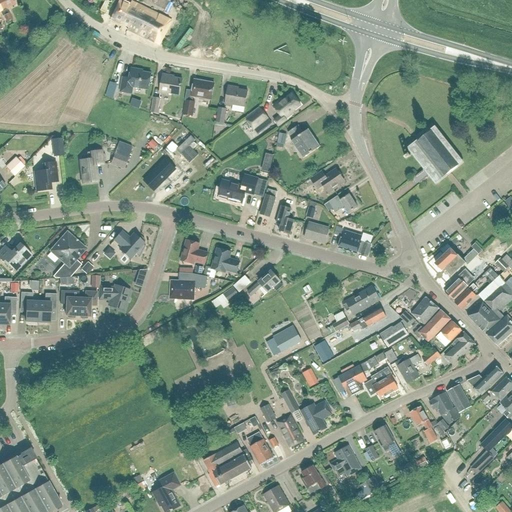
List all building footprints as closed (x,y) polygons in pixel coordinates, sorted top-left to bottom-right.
[(0,0),(0,11),(15,4),(12,0),(0,0)] [(159,45),(171,21),(132,2),(130,5),(121,0),(119,0),(111,18),(129,27),(128,29),(159,45)] [(13,19),(9,12),(3,16),(7,22),(13,19)] [(123,78),(120,91),(132,94),(133,86),(148,89),(151,73),(139,71),(139,70),(132,68),(130,79),(123,78)] [(163,74),(160,93),(168,94),(169,93),(179,95),(182,79),(174,77),(174,76),(163,74)] [(214,83),(195,79),(192,96),(211,100),(214,83)] [(229,85),(225,105),(232,106),(232,104),(245,107),(248,90),(235,88),(236,87),(229,85)] [(283,119),(300,105),(291,94),(274,108),(280,116),(274,121),(279,127),(285,122),(283,119)] [(153,97),(151,112),(160,114),(160,108),(159,108),(161,98),(153,97)] [(183,114),(193,116),(195,102),(186,100),(183,114)] [(218,107),(216,122),(224,124),(227,108),(218,107)] [(260,109),(246,120),(253,129),(267,118),(260,109)] [(298,126),(287,133),(292,141),(303,157),(306,155),(320,146),(308,129),(303,133),(298,126)] [(435,185),(463,163),(435,126),(406,148),(435,185)] [(280,133),(278,143),(285,144),(287,135),(280,133)] [(61,138),(51,139),(53,157),(63,155),(61,138)] [(181,154),(190,163),(198,155),(192,149),(197,145),(194,142),(190,146),(189,146),(181,154)] [(80,160),(83,183),(97,181),(95,164),(103,164),(101,150),(88,152),(89,159),(80,160)] [(123,168),(128,157),(115,152),(110,163),(123,168)] [(15,157),(5,167),(14,176),(25,166),(15,157)] [(155,190),(175,169),(165,159),(145,180),(155,190)] [(42,171),(34,172),(36,191),(51,189),(50,182),(58,181),(55,162),(42,164),(42,171)] [(323,186),(329,195),(344,184),(334,169),(325,176),(321,170),(310,178),(317,190),(323,186)] [(474,183),(489,181),(487,170),(473,172),(474,183)] [(258,178),(245,175),(243,185),(223,180),(219,196),(233,200),(233,201),(242,204),(246,192),(254,194),(258,178)] [(276,197),(275,197),(277,191),(268,188),(266,194),(260,214),(270,216),(276,197)] [(328,202),(333,210),(335,212),(344,206),(349,213),(358,207),(349,194),(340,200),(337,196),(328,202)] [(310,201),(306,216),(312,218),(317,203),(310,201)] [(281,225),(279,230),(290,233),(294,220),(288,218),(291,208),(281,206),(276,223),(281,225)] [(122,222),(120,214),(109,216),(112,229),(118,227),(117,223),(122,222)] [(305,237),(325,243),(330,228),(309,222),(305,237)] [(336,226),(333,234),(340,236),(342,228),(336,226)] [(119,249),(130,259),(135,253),(139,256),(139,257),(145,245),(144,246),(143,244),(144,243),(133,233),(129,237),(122,231),(114,240),(121,247),(119,249)] [(358,242),(360,236),(344,231),(342,237),(341,237),(338,248),(356,253),(360,242),(358,242)] [(466,231),(462,235),(470,242),(473,238),(466,231)] [(65,263),(53,276),(55,278),(70,277),(81,264),(76,259),(85,249),(67,233),(51,251),(65,263)] [(186,240),(181,260),(194,264),(195,261),(205,264),(208,252),(198,250),(200,243),(186,240)] [(370,244),(363,243),(360,255),(366,256),(367,257),(370,244)] [(450,278),(466,264),(467,265),(483,250),(475,243),(471,247),(474,249),(464,258),(465,259),(463,261),(458,255),(456,256),(451,250),(435,264),(442,272),(444,271),(450,278)] [(12,253),(5,246),(0,251),(0,258),(8,266),(10,264),(16,270),(31,254),(20,244),(12,253)] [(212,267),(206,265),(203,275),(208,277),(214,278),(216,269),(225,272),(226,270),(237,273),(240,261),(229,258),(231,252),(217,248),(212,267)] [(500,258),(495,263),(503,271),(509,267),(511,263),(511,260),(506,255),(501,259),(500,258)] [(87,275),(92,269),(85,263),(80,269),(87,275)] [(139,280),(145,281),(148,266),(142,265),(139,280)] [(470,265),(465,268),(472,278),(477,276),(470,265)] [(196,266),(194,274),(202,275),(203,267),(196,266)] [(490,284),(478,295),(484,301),(495,314),(511,298),(511,270),(509,267),(503,271),(499,276),(490,284)] [(490,268),(484,273),(489,278),(487,281),(490,284),(499,276),(490,268)] [(249,270),(237,280),(243,287),(255,278),(249,270)] [(280,281),(281,281),(271,270),(248,291),(252,296),(263,286),(268,292),(274,287),(277,291),(283,285),(280,281)] [(452,301),(467,287),(474,280),(463,270),(457,276),(459,279),(444,293),(452,301)] [(193,273),(189,273),(188,281),(171,280),(170,298),(183,299),(183,296),(194,296),(195,287),(205,288),(208,277),(203,275),(202,275),(194,274),(193,273)] [(91,276),(91,288),(99,288),(99,276),(91,276)] [(22,288),(22,278),(10,278),(10,282),(14,282),(14,287),(22,288)] [(99,287),(99,299),(110,299),(108,305),(123,310),(130,290),(115,285),(114,287),(99,287)] [(472,293),(477,289),(473,285),(454,303),(461,310),(476,297),(472,293)] [(371,286),(345,301),(342,302),(347,311),(350,309),(353,314),(379,300),(371,286)] [(229,302),(239,295),(233,287),(223,293),(229,302)] [(75,315),(78,316),(78,296),(78,291),(72,291),(61,290),(60,304),(66,304),(66,315),(68,315),(68,317),(75,318),(75,315)] [(85,296),(78,296),(78,316),(81,316),(80,318),(87,318),(87,316),(90,316),(90,305),(96,305),(97,292),(85,291),(85,296)] [(25,321),(37,322),(38,301),(32,301),(32,293),(21,292),(20,308),(26,308),(25,321)] [(38,299),(38,301),(37,322),(49,322),(50,309),(56,309),(56,294),(45,293),(45,299),(38,299)] [(4,304),(0,303),(0,324),(9,325),(10,314),(16,314),(17,297),(4,297),(4,304)] [(425,325),(438,309),(425,298),(412,314),(425,325)] [(468,316),(476,325),(490,312),(482,303),(468,316)] [(381,308),(364,318),(349,325),(353,332),(361,327),(362,330),(369,327),(386,317),(381,308)] [(350,324),(344,314),(342,311),(334,316),(335,318),(337,322),(332,325),(333,326),(326,329),(329,334),(335,330),(336,331),(350,324)] [(414,321),(405,311),(399,318),(403,322),(401,324),(406,329),(414,321)] [(422,326),(417,331),(414,333),(418,338),(421,335),(429,343),(450,321),(441,311),(424,328),(422,326)] [(484,333),(498,320),(490,312),(476,325),(484,333)] [(498,347),(511,332),(511,322),(506,316),(486,334),(498,347)] [(388,347),(408,334),(401,323),(381,335),(388,347)] [(452,323),(442,333),(441,332),(436,337),(441,343),(446,348),(461,332),(452,323)] [(293,326),(273,336),(282,352),(289,348),(288,347),(300,340),(293,326)] [(464,334),(457,340),(452,345),(455,348),(445,357),(453,365),(475,346),(464,334)] [(333,356),(324,341),(314,347),(323,362),(333,356)] [(380,353),(385,364),(401,356),(396,345),(380,353)] [(435,348),(428,353),(434,360),(440,355),(435,348)] [(434,360),(428,353),(422,358),(428,365),(434,360)] [(418,354),(410,359),(405,362),(405,363),(404,363),(401,359),(395,363),(407,384),(420,377),(414,366),(413,365),(421,360),(418,354)] [(368,361),(363,364),(367,372),(372,369),(368,361)] [(363,373),(367,372),(363,364),(338,377),(346,391),(367,380),(363,373)] [(480,374),(467,380),(482,395),(504,373),(497,365),(483,378),(480,374)] [(317,381),(311,368),(302,373),(308,385),(317,381)] [(385,370),(378,374),(389,392),(390,394),(398,390),(393,380),(395,379),(391,373),(388,375),(385,370)] [(372,379),(364,384),(371,395),(377,392),(381,399),(390,394),(389,392),(378,374),(371,378),(372,379)] [(511,388),(511,381),(507,377),(492,391),(501,399),(511,388)] [(447,391),(460,413),(472,406),(459,384),(447,391)] [(281,394),(292,414),(300,409),(289,389),(281,394)] [(511,390),(500,402),(507,410),(503,414),(509,420),(511,416),(511,390)] [(441,415),(448,411),(454,421),(461,417),(456,407),(454,408),(446,392),(433,399),(430,401),(434,409),(437,407),(441,415)] [(223,396),(227,407),(236,403),(232,393),(223,396)] [(486,393),(481,398),(486,403),(491,398),(486,393)] [(301,411),(314,435),(327,427),(323,419),(332,414),(325,401),(316,406),(314,403),(301,411)] [(269,404),(260,408),(268,423),(277,418),(269,404)] [(423,422),(427,429),(425,431),(431,442),(438,439),(431,427),(433,427),(421,406),(410,412),(418,425),(423,422)] [(304,440),(291,415),(278,422),(290,446),(304,440)] [(253,427),(259,424),(255,417),(250,420),(253,427)] [(238,423),(243,430),(248,427),(242,419),(238,423)] [(449,427),(442,419),(437,423),(443,431),(449,427)] [(511,424),(506,419),(492,433),(480,444),(489,452),(500,441),(511,428),(511,424)] [(385,452),(390,450),(393,457),(401,452),(399,449),(394,440),(386,425),(374,432),(385,452)] [(273,456),(264,439),(260,432),(251,436),(255,444),(250,447),(260,464),(273,456)] [(275,437),(269,440),(273,448),(279,445),(275,437)] [(445,450),(452,447),(447,438),(440,441),(445,450)] [(209,474),(216,487),(220,485),(252,468),(250,465),(254,463),(251,457),(246,449),(242,451),(238,442),(204,460),(211,473),(209,474)] [(372,461),(379,457),(373,445),(366,448),(372,461)] [(335,453),(338,459),(331,463),(335,471),(343,467),(348,476),(362,468),(349,446),(335,453)] [(30,449),(0,465),(0,477),(19,511),(47,511),(61,504),(30,449)] [(488,451),(471,468),(477,475),(494,458),(488,451)] [(424,457),(414,462),(418,469),(428,464),(424,457)] [(323,480),(322,480),(313,465),(302,472),(305,476),(301,478),(306,488),(317,481),(321,488),(326,485),(323,480)] [(163,511),(167,511),(179,506),(170,490),(179,485),(173,473),(159,481),(162,487),(151,493),(156,502),(158,501),(163,511)] [(133,484),(142,481),(139,475),(130,479),(133,484)] [(0,511),(19,511),(0,477),(0,511)] [(382,489),(376,477),(360,485),(363,490),(355,494),(359,501),(382,489)] [(132,487),(136,495),(147,489),(143,481),(132,487)] [(274,511),(290,511),(292,511),(289,506),(290,505),(279,485),(264,494),(274,511)] [(92,507),(84,511),(94,511),(105,506),(103,502),(100,503),(92,507)] [(510,511),(502,502),(495,507),(499,511),(510,511)]
